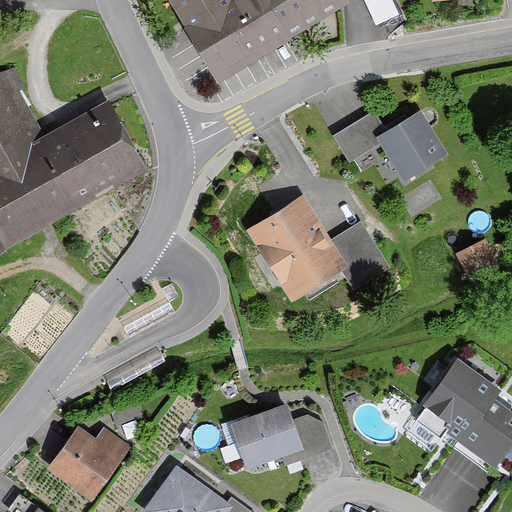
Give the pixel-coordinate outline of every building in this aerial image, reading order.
[(343,0),(161,0),(178,26),(172,29),(209,89),(347,5),(343,0)] [(394,0),(365,0),(376,23),(400,12),(394,0)] [(6,69),(0,71),(0,246),(141,170),(104,103),(43,136),(6,69)] [(417,112),(383,133),(371,114),(329,139),(345,166),(376,148),(398,183),(443,156),(417,112)] [(326,243),(299,200),(243,234),(286,303),(335,273),(345,289),(382,266),(356,224),(326,243)] [(494,266),(482,241),(453,255),(465,280),(494,266)] [(107,381),(111,389),(165,361),(160,353),(107,381)] [(496,391),(452,359),(418,405),(447,425),(443,431),(491,465),(511,435),(511,414),(491,399),(496,391)] [(282,405),(227,426),(243,469),(298,449),(282,405)] [(91,439),(73,426),(42,470),(88,502),(127,448),(99,428),(91,439)] [(142,511),(223,511),(228,505),(174,467),(142,511)]
